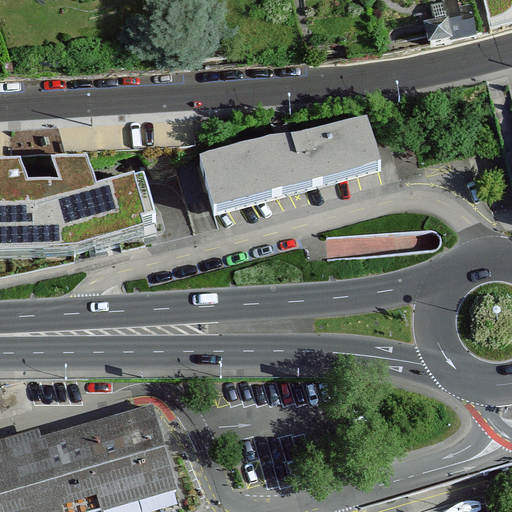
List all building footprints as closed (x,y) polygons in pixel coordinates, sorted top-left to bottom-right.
[(426,46),(474,37),(467,0),(430,0),(434,19),(421,21),(426,46)] [(511,0),(482,0),(490,31),(511,25),(511,0)] [(367,124),(199,168),(213,220),(380,175),(367,124)] [(20,166),(0,166),(0,263),(75,261),(143,242),(141,233),(157,228),(146,185),(96,198),(86,164),(52,165),(60,193),(27,194),(20,166)] [(355,243),(430,240),(430,230),(355,233),(355,243)] [(39,432),(0,443),(0,511),(106,511),(178,491),(154,409),(42,442),(39,432)]
